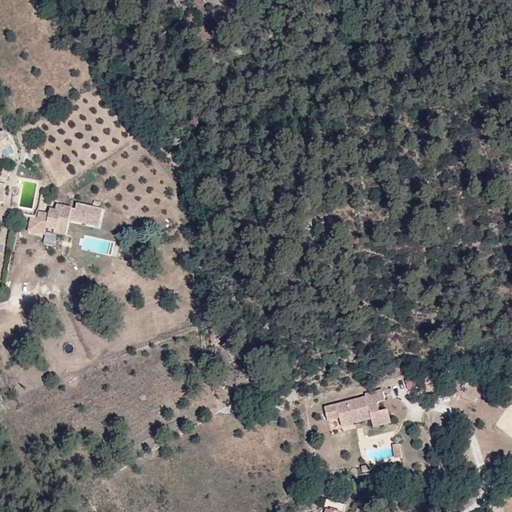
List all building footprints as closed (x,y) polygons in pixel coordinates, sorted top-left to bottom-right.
[(11,129),(0,137),(0,163),(19,151),(11,129)] [(105,205),(39,211),(34,235),(103,230),(105,205)] [(387,390),(324,403),(334,433),(396,426),(387,390)] [(398,444),(391,445),(393,457),(400,456),(398,444)] [(320,497),(316,511),(344,511),(345,507),(320,497)]
